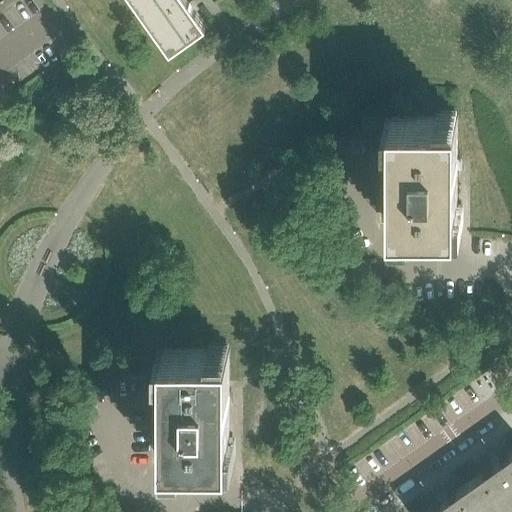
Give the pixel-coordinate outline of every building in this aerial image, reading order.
[(0,0),(0,8),(11,0),(0,0)] [(206,24),(196,10),(189,0),(143,0),(139,3),(171,49),(206,24)] [(424,225),(423,117),(391,117),(391,225),(424,225)] [(457,225),(457,159),(457,117),(423,117),(424,225),(457,225)] [(196,457),(197,349),(163,349),(163,457),(196,457)] [(229,457),(229,391),(229,349),(197,349),(196,457),(229,457)] [(493,511),(499,511),(511,503),(511,451),(471,481),(477,489),(493,511)] [(493,511),(477,489),(471,481),(426,511),(493,511)]
